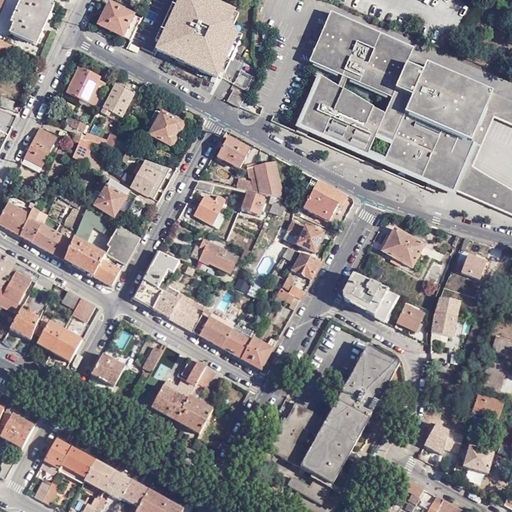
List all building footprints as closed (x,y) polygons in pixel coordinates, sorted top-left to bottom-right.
[(52,6),(38,0),(26,0),(21,12),(18,11),(16,18),(18,19),(12,33),(35,43),(52,6)] [(99,24),(131,40),(141,19),(110,4),(99,24)] [(405,115),(471,143),(493,93),(427,65),(423,73),(406,66),(414,49),(332,14),(309,62),(343,77),(347,79),(392,98),(395,91),(412,98),(405,115)] [(146,22),(135,42),(147,48),(149,44),(159,49),(168,34),(146,22)] [(7,51),(10,44),(0,39),(0,60),(5,50),(7,51)] [(92,106),(105,81),(79,67),(65,92),(92,106)] [(248,90),(252,75),(239,73),(236,87),(248,90)] [(471,143),(405,115),(412,98),(395,91),(392,98),(385,115),(343,90),(347,79),(343,77),(338,87),(320,77),(298,128),(296,133),(307,137),(309,132),(367,158),(368,154),(376,138),(392,145),(385,161),(383,164),(428,184),(426,189),(435,193),(437,188),(454,195),(476,145),(471,143)] [(122,117),(133,94),(115,85),(102,112),(108,116),(111,111),(122,117)] [(239,106),(246,95),(234,88),(227,100),(239,106)] [(511,125),(511,101),(493,93),(471,143),(476,145),(456,191),(511,215),(511,190),(472,167),(494,118),(511,125)] [(0,106),(10,110),(12,102),(0,97),(0,106)] [(182,122),(162,112),(150,133),(169,145),(170,144),(173,144),(175,139),(175,136),(177,131),(180,131),(183,126),(182,122)] [(70,130),(82,136),(84,137),(88,129),(74,122),(70,130)] [(25,158),(41,166),(56,137),(39,128),(25,158)] [(116,139),(118,137),(111,133),(105,145),(112,148),(113,146),(116,139)] [(82,136),(72,155),(83,161),(94,141),(84,137),(82,136)] [(239,169),(249,149),(228,138),(217,157),(239,169)] [(125,150),(127,150),(129,143),(116,139),(113,146),(125,150)] [(385,161),(368,154),(367,158),(383,164),(385,161)] [(38,171),(41,166),(25,158),(22,163),(38,171)] [(146,160),(131,185),(154,198),(170,168),(146,160)] [(254,192),(271,197),(275,198),(283,200),(275,163),(249,167),(252,183),(254,192)] [(350,197),(313,176),(307,188),(313,191),(304,208),(329,222),(337,205),(343,208),(350,197)] [(94,206),(121,222),(137,196),(111,179),(94,206)] [(199,180),(195,189),(212,193),(214,184),(199,180)] [(252,183),(239,180),(237,188),(248,190),(254,192),(252,183)] [(82,203),(64,192),(61,197),(78,208),(82,203)] [(263,200),(247,193),(241,210),(257,216),(263,200)] [(194,215),(213,225),(224,206),(223,206),(226,201),(218,197),(215,201),(205,196),(194,215)] [(273,204),(269,211),(282,215),(286,204),(285,200),(283,200),(275,198),(273,204)] [(29,215),(8,203),(0,218),(0,225),(20,236),(23,231),(29,215)] [(119,226),(87,206),(74,237),(86,242),(93,226),(112,238),(119,226)] [(20,236),(32,243),(36,235),(41,226),(34,222),(39,211),(32,208),(29,215),(23,231),(20,236)] [(44,225),(47,215),(40,213),(37,223),(44,225)] [(315,254),(323,234),(293,219),(287,231),(284,238),(297,244),(296,246),(306,250),(315,254)] [(72,242),(43,225),(41,224),(41,226),(36,235),(32,243),(64,261),(72,242)] [(138,237),(119,226),(112,238),(108,245),(111,247),(106,255),(123,265),(125,266),(141,239),(138,237)] [(395,229),(383,250),(393,256),(391,261),(401,266),(403,262),(413,267),(425,246),(395,229)] [(106,256),(73,239),(72,242),(64,261),(94,277),(106,256)] [(230,273),(235,262),(223,257),(226,251),(203,241),(200,247),(196,246),(191,257),(199,261),(208,265),(209,263),(230,273)] [(287,247),(282,255),(293,261),(298,252),(287,247)] [(251,252),(245,249),(240,259),(246,261),(251,252)] [(0,291),(17,261),(0,251),(0,291)] [(238,257),(226,251),(223,257),(235,262),(238,257)] [(140,288),(134,299),(154,310),(157,305),(164,292),(163,292),(169,283),(177,267),(180,262),(160,252),(140,288)] [(292,269),(312,278),(321,262),(313,258),(301,253),(292,269)] [(106,255),(106,256),(94,277),(111,287),(123,265),(106,255)] [(431,347),(431,351),(439,351),(439,341),(447,342),(448,337),(453,338),(460,302),(454,301),(466,274),(470,264),(456,258),(439,300),(435,314),(431,333),(431,347)] [(41,275),(17,261),(0,291),(20,303),(36,276),(39,278),(41,275)] [(181,262),(180,262),(177,267),(192,275),(195,269),(181,262)] [(484,270),(470,264),(466,274),(476,278),(478,274),(481,275),(484,270)] [(294,276),(290,273),(282,286),(290,290),(295,281),(292,280),(294,276)] [(41,275),(39,278),(37,282),(51,289),(55,282),(41,275)] [(385,322),(399,296),(355,276),(354,276),(342,298),(385,322)] [(248,286),(238,280),(234,288),(244,292),(248,286)] [(163,292),(164,292),(180,301),(184,295),(171,288),(173,285),(169,283),(163,292)] [(60,291),(54,289),(51,298),(56,300),(60,291)] [(61,303),(76,310),(82,298),(68,290),(61,303)] [(0,299),(17,308),(20,303),(0,291),(0,299)] [(293,297),(279,291),(276,298),(290,304),(289,307),(295,310),(300,300),(293,297)] [(154,310),(193,331),(205,311),(207,308),(206,307),(184,295),(180,301),(164,292),(157,305),(154,310)] [(94,305),(82,298),(76,310),(73,313),(87,321),(96,306),(94,305)] [(17,308),(0,299),(0,305),(15,314),(17,308)] [(24,305),(21,310),(33,317),(36,312),(24,305)] [(405,306),(397,322),(417,333),(425,316),(405,306)] [(21,310),(11,329),(31,340),(39,320),(33,317),(21,310)] [(210,318),(231,330),(234,327),(205,311),(193,331),(200,336),(210,318)] [(224,344),(231,330),(210,318),(200,336),(222,348),(224,344)] [(52,352),(64,330),(50,322),(50,323),(42,319),(34,339),(39,341),(38,344),(52,352)] [(253,338),(255,336),(237,326),(233,331),(251,342),(253,338)] [(70,361),(82,340),(64,330),(52,352),(70,361)] [(233,331),(231,330),(224,344),(222,348),(242,359),(251,342),(233,331)] [(511,342),(496,337),(480,387),(498,393),(511,347),(511,342)] [(271,353),(273,349),(253,338),(251,342),(271,353)] [(262,370),(271,353),(251,342),(242,359),(262,370)] [(295,402),(270,449),(317,475),(310,486),(295,477),(289,486),(321,504),(399,363),(368,345),(327,419),(295,402)] [(143,368),(152,373),(163,352),(155,348),(143,368)] [(450,354),(449,364),(457,365),(458,355),(450,354)] [(103,355),(93,374),(115,387),(126,367),(103,355)] [(206,367),(191,359),(182,375),(189,379),(188,381),(183,378),(179,385),(168,379),(152,407),(176,421),(179,416),(190,397),(192,393),(203,373),(206,367)] [(202,386),(207,388),(208,389),(217,373),(206,367),(203,373),(192,393),(197,395),(202,386)] [(144,387),(149,379),(143,376),(139,384),(144,387)] [(192,393),(190,397),(213,410),(216,404),(203,395),(207,388),(202,386),(197,395),(192,393)] [(478,393),(473,411),(498,420),(504,402),(478,393)] [(179,416),(176,421),(200,434),(213,410),(190,397),(179,416)] [(0,436),(22,449),(35,427),(6,411),(0,425),(0,436)] [(470,434),(467,443),(476,446),(479,436),(470,434)] [(72,448),(57,439),(44,462),(60,470),(72,448)] [(511,448),(510,447),(501,444),(498,453),(511,457),(511,448)] [(470,447),(463,467),(488,475),(494,454),(470,447)] [(96,461),(72,448),(60,470),(73,478),(76,474),(86,479),(96,461)] [(0,478),(4,481),(14,464),(7,461),(3,462),(1,466),(2,471),(0,474),(0,478)] [(115,472),(96,461),(86,479),(85,481),(104,491),(115,472)] [(60,470),(44,462),(41,467),(41,468),(56,476),(60,470)] [(130,480),(115,472),(104,491),(120,500),(121,497),(130,480)] [(85,481),(86,479),(76,474),(73,478),(84,484),(85,481)] [(415,484),(406,479),(402,488),(412,493),(419,497),(424,489),(415,484)] [(148,490),(130,480),(121,497),(131,503),(139,507),(148,490)] [(42,502),(51,506),(60,491),(57,489),(59,484),(54,481),(51,486),(42,502)] [(39,500),(42,502),(51,486),(43,482),(34,497),(39,500)] [(161,511),(168,502),(148,490),(139,507),(135,511),(161,511)] [(415,504),(419,497),(412,493),(408,500),(415,504)] [(442,499),(439,498),(436,503),(433,501),(426,511),(434,511),(435,511),(436,510),(436,509),(442,499)] [(461,511),(462,510),(442,499),(436,509),(441,511),(461,511)] [(99,501),(96,506),(102,509),(105,504),(99,501)] [(181,511),(182,510),(168,502),(161,511),(181,511)] [(112,511),(113,511),(117,505),(112,503),(106,511),(112,511)] [(131,503),(128,510),(131,511),(135,511),(139,507),(131,503)]
